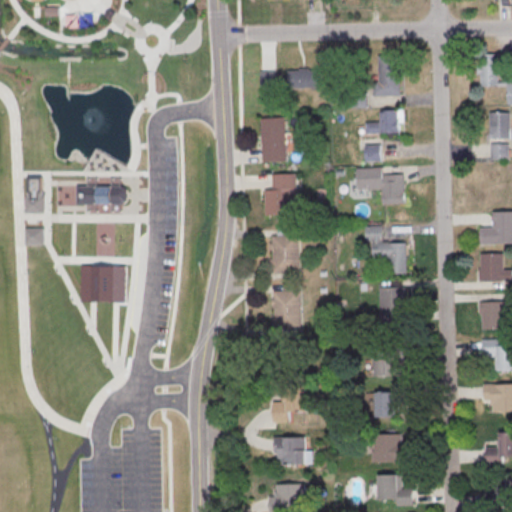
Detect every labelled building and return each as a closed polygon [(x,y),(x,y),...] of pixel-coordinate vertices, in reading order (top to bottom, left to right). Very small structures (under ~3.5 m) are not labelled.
[(46,15),(46,5),(58,5),(58,15),(46,15)] [(375,96),(374,82),(380,82),(379,55),(400,54),(401,95),(375,96)] [(511,105),(511,82),(499,83),(498,54),(480,55),(481,87),(508,86),(508,106),(511,105)] [(289,88),(289,71),(300,70),(300,69),(310,68),(310,70),(321,70),(321,87),(289,88)] [(261,89),(261,71),(276,71),(276,88),(261,89)] [(341,108),(341,94),(368,93),(368,108),(341,108)] [(367,134),(367,123),(383,122),(382,110),(399,109),(400,132),(367,134)] [(511,139),(511,112),(490,112),(490,140),(511,139)] [(262,119),(285,118),(287,162),(264,162),(262,119)] [(511,159),(511,143),(490,144),(491,160),(511,159)] [(367,161),(366,145),(382,144),(382,161),(367,161)] [(358,189),(358,168),(383,167),(384,175),(404,175),(405,204),(383,205),(383,188),(358,189)] [(266,190),(274,190),(274,175),(298,174),(298,190),(286,190),(287,216),(267,216),(266,190)] [(30,179),(45,179),(45,196),(47,196),(46,214),(28,213),(28,196),(30,196),(30,179)] [(79,187),(125,187),(128,191),(128,201),(125,205),(79,205),(79,187)] [(511,243),(483,244),(482,228),(494,227),(494,213),(511,212),(511,243)] [(389,274),(408,273),(408,243),(390,243),(390,242),(383,242),(383,226),(366,226),(367,241),(374,241),(374,258),(389,258),(389,274)] [(27,228),(46,228),(46,245),(27,245),(27,228)] [(273,236),(299,235),(300,272),(274,273),(273,236)] [(511,281),(511,269),(504,269),(504,253),(481,254),(481,281),(511,281)] [(382,288),(408,287),(409,324),(383,325),(382,288)] [(275,291),(301,290),(302,328),(276,329),(275,291)] [(507,328),(506,301),(483,302),(484,329),(507,328)] [(500,346),(502,340),(484,341),(485,357),(497,356),(500,346)] [(511,370),(511,345),(500,346),(497,356),(498,371),(511,370)] [(375,376),(375,360),(373,360),(373,349),(403,348),(404,376),(375,376)] [(378,417),(378,392),(395,392),(395,386),(411,385),(411,405),(400,405),(401,410),(397,410),(397,417),(378,417)] [(511,412),(494,412),(494,401),(486,401),(486,385),(511,385),(511,412)] [(276,423),(275,402),(286,402),(286,394),(289,394),(289,386),(308,386),(309,411),(291,411),(291,423),(276,423)] [(511,457),(511,432),(502,433),(502,446),(502,457),(504,457),(511,457)] [(374,463),(374,451),(376,451),(376,435),(404,434),(404,442),(406,442),(406,446),(413,446),(414,462),(374,463)] [(276,453),(276,437),(308,437),(309,464),(283,464),(283,459),(280,459),(279,453),(276,453)] [(502,446),(487,446),(488,466),(504,465),(504,457),(502,457),(502,446)] [(381,499),(381,475),(404,474),(404,488),(415,488),(415,506),(399,506),(399,499),(381,499)] [(511,506),(511,480),(495,480),(495,506),(511,506)] [(272,511),(272,497),(278,497),(277,492),(280,492),(279,484),(307,483),(308,500),(310,500),(310,511),(272,511)]
